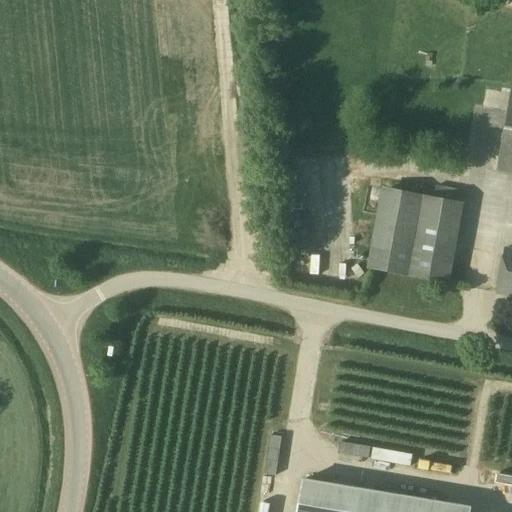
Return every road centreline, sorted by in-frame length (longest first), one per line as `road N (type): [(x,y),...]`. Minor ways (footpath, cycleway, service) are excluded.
road 1 (unclassified): [(511,347),(174,281),(139,283),(44,327)]
road 2 (tertiary): [(70,511),(78,470),(73,398),(64,359),(44,327)]
